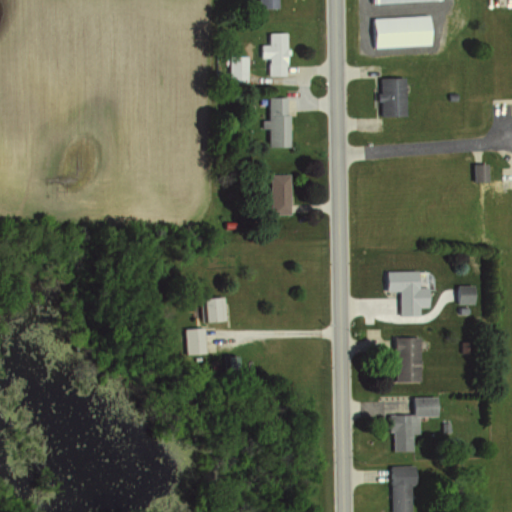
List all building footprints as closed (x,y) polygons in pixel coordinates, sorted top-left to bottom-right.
[(368,16),(370,46),(425,42),(423,12),(368,16)] [(257,43),(257,55),(265,55),(265,72),(281,72),(281,52),(285,52),(285,47),(281,47),(281,30),(264,30),(264,43),(257,43)] [(242,37),(237,40),(245,55),(250,53),(242,37)] [(223,55),(224,80),(242,79),(242,54),(223,55)] [(376,75),(377,115),(400,114),(399,74),(376,75)] [(263,95),(263,117),(258,117),(258,123),(263,123),(263,144),(284,144),(284,113),(281,113),(281,95),(263,95)] [(264,172),(265,211),(285,210),(283,172),(264,172)] [(220,219),(220,226),(231,226),(231,218),(220,219)] [(380,269),(379,289),(393,289),(393,313),(412,313),(412,304),(423,304),(423,287),(410,286),(410,269),(380,269)] [(452,284),(452,302),(470,301),(469,283),(452,284)] [(194,296),(196,320),(218,318),(216,294),(194,296)] [(180,326),(181,352),(199,352),(198,326),(180,326)] [(379,340),(388,340),(388,334),(413,334),(414,380),(390,380),(389,359),(387,359),(387,348),(379,348),(379,340)] [(223,354),(223,370),(235,369),(235,354),(223,354)] [(404,394),(405,410),(382,411),(382,431),(387,430),(387,448),(407,448),(406,431),(414,431),(413,413),(431,413),(431,394),(404,394)] [(436,421),(436,431),(445,431),(445,421),(436,421)] [(385,464),(386,511),(404,511),(403,483),(409,483),(408,463),(385,464)]
